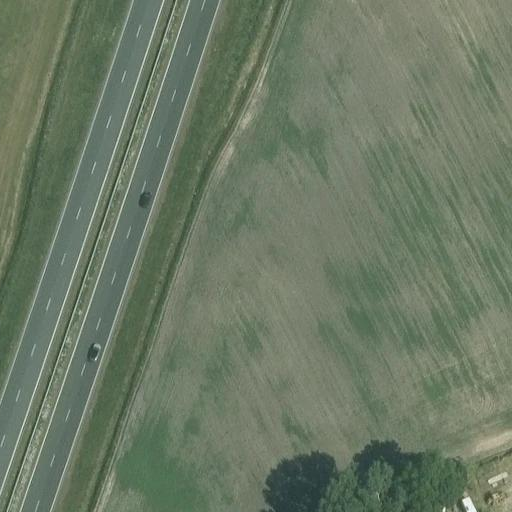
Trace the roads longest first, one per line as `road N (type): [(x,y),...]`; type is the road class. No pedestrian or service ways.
road 1 (trunk): [(34,511),(200,0)]
road 2 (trunk): [(149,0),(0,445)]
